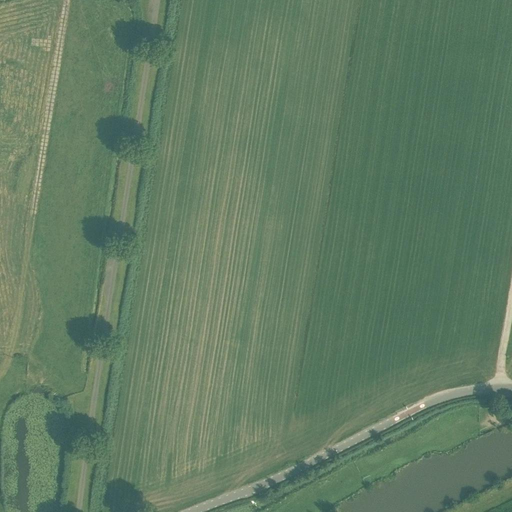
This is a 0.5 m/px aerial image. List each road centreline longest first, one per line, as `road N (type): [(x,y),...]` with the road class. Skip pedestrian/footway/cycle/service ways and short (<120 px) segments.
road 1 (track): [(14,340),(67,0)]
road 2 (unclassified): [(193,511),(441,397),(511,388)]
